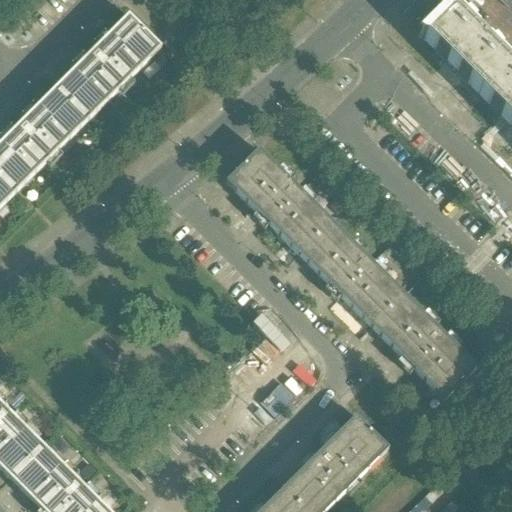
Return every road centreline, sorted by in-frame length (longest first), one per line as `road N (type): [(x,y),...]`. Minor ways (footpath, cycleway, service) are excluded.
road 1 (residential): [(214,511),(336,392),(344,368),(169,181)]
road 2 (residential): [(386,83),(348,123),(511,289)]
road 3 (residential): [(169,181),(344,26)]
road 4 (residential): [(0,298),(169,181)]
road 5 (residential): [(511,207),(386,83)]
